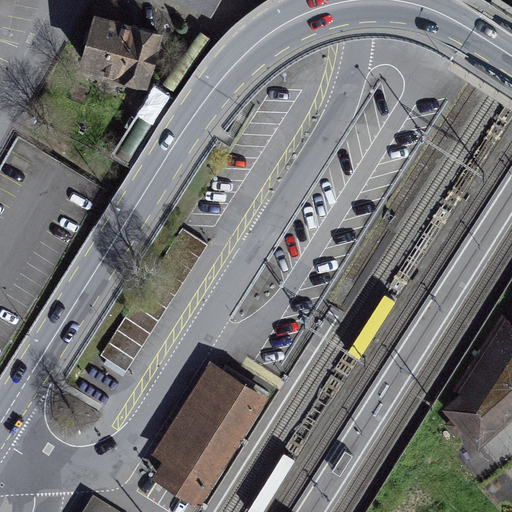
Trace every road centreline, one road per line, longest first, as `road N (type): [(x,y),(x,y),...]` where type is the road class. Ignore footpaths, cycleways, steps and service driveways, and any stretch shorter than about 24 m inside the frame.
road 1 (primary): [(0,422),(231,69),(286,23),(358,0)]
road 2 (residential): [(76,0),(0,135)]
road 3 (primary): [(393,0),(431,10),(511,56)]
